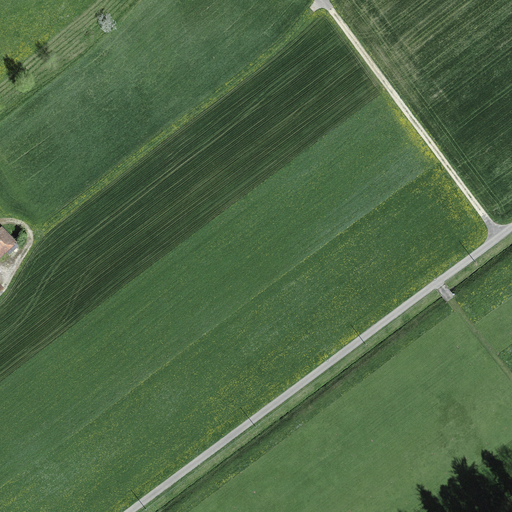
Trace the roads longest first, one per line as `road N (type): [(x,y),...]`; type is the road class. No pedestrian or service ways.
road 1 (unclassified): [(511,227),(129,511)]
road 2 (track): [(499,236),(323,0)]
road 3 (track): [(511,381),(436,282)]
